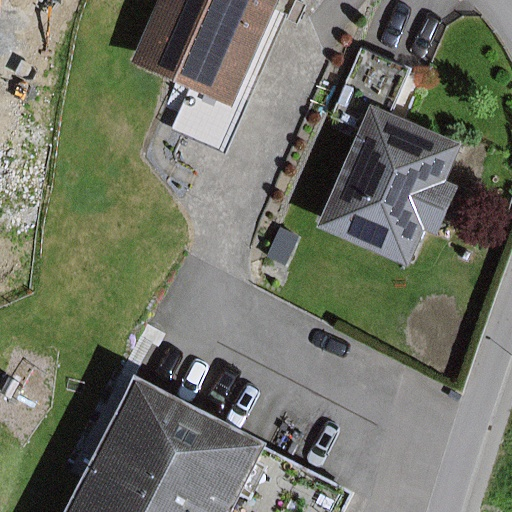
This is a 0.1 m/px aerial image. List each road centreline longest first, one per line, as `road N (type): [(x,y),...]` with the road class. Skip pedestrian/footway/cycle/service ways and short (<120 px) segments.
road 1 (unknown): [(351,0),(301,63),(241,170),(201,295),(239,343),(320,395),(475,417)]
road 2 (residential): [(511,313),(446,511)]
